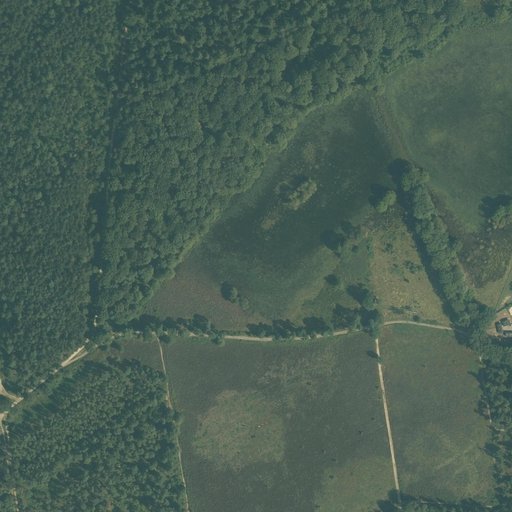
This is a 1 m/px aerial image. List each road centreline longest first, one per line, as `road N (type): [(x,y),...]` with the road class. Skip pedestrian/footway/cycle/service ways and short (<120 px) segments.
road 1 (track): [(481,355),(461,330),(400,322),(287,339),(156,332)]
road 2 (track): [(371,0),(114,109)]
road 3 (track): [(114,109),(94,322),(59,367)]
road 4 (track): [(114,109),(0,238)]
road 5 (track): [(188,511),(165,384)]
road 6 (track): [(511,508),(399,504),(385,511)]
